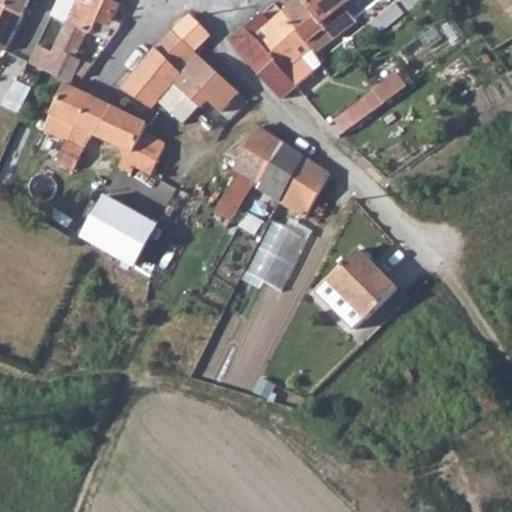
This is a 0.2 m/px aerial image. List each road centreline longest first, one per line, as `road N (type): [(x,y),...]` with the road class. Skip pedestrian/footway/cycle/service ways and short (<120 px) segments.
road 1 (residential): [(211,19),(224,63),(382,205),(435,264),(486,341)]
road 2 (unknown): [(154,6),(114,45),(106,69),(113,91),(193,144),(233,129),(250,88)]
road 3 (track): [(82,511),(128,385)]
